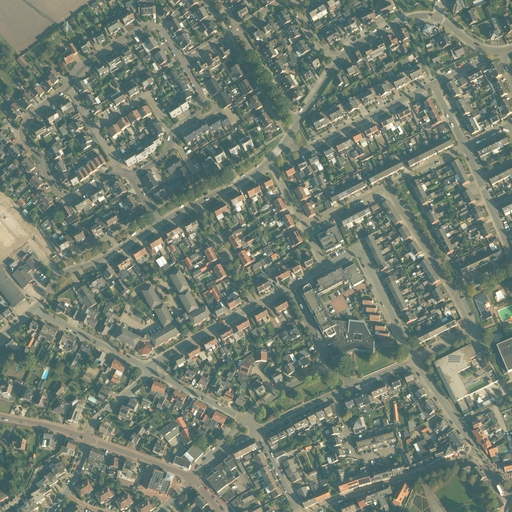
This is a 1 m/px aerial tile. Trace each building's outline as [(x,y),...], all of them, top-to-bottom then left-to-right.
[(191,0),(185,4),(187,8),(189,10),(191,8),(198,4),(195,0),(191,0)] [(330,9),(335,6),(331,0),(328,0),(326,2),(330,9)] [(383,4),(388,15),(394,12),(393,10),(396,8),(393,2),(392,0),(390,0),(389,1),(388,1),(385,2),(385,3),(383,4)] [(452,5),(450,6),(453,13),(455,12),(456,14),(464,10),(459,0),(451,4),(452,5)] [(130,8),(134,5),(132,1),(125,5),(126,5),(128,9),(130,8)] [(138,3),(137,5),(138,12),(138,11),(141,11),(142,17),(147,16),(146,4),(146,2),(138,3)] [(156,14),(155,10),(155,4),(153,4),(152,3),(146,4),(147,16),(153,16),(152,14),(156,14)] [(239,19),(250,12),(245,3),(236,8),(238,11),(236,13),(239,19)] [(322,4),(317,7),(322,14),(327,11),(322,4)] [(378,7),(374,8),(378,17),(382,15),(383,17),(388,15),(383,4),(381,4),(380,4),(378,5),(378,7)] [(162,11),(163,12),(159,16),(161,18),(162,18),(164,20),(168,15),(170,17),(174,12),(172,10),(170,9),(169,11),(165,7),(162,11)] [(317,17),(322,14),(317,7),(313,10),(317,17)] [(194,14),(197,18),(205,13),(203,8),(194,14)] [(374,8),(368,11),(365,13),(371,23),(376,20),(376,19),(379,17),(378,17),(374,8)] [(119,11),(121,13),(123,17),(120,19),(125,26),(130,23),(123,12),(121,9),(119,11)] [(312,20),(317,17),(313,10),(308,13),(312,20)] [(125,11),(123,12),(130,23),(135,20),(130,13),(127,15),(125,11)] [(277,16),(281,21),(288,16),(285,11),(277,16)] [(473,12),(465,16),(469,26),(477,23),(473,12)] [(197,18),(194,20),(199,28),(204,24),(202,21),(208,17),(205,13),(197,18)] [(365,13),(356,17),(360,25),(361,26),(364,24),(365,26),(371,23),(365,13)] [(181,23),(178,18),(177,16),(169,20),(171,23),(167,25),(170,29),(169,29),(170,30),(178,25),(181,23)] [(288,16),(281,21),(284,26),(282,27),(284,29),(289,26),(288,24),(292,21),(288,16)] [(360,25),(356,17),(351,20),(347,22),(348,25),(353,33),(354,32),(355,32),(355,31),(358,30),(356,27),(360,25)] [(121,26),(116,18),(111,20),(113,23),(111,25),(116,34),(118,33),(117,31),(120,29),(119,27),(121,26)] [(116,34),(111,25),(108,20),(100,24),(102,27),(101,27),(106,35),(109,33),(110,35),(113,34),(114,35),(116,34)] [(495,40),(495,41),(498,41),(498,40),(499,40),(498,39),(503,36),(495,20),(491,21),(494,28),(493,31),(489,32),(488,33),(488,37),(490,37),(491,41),(495,40)] [(508,35),(511,32),(511,22),(511,23),(511,22),(507,23),(502,26),(505,31),(506,30),(508,35)] [(204,24),(199,28),(202,34),(206,32),(209,36),(217,31),(213,23),(207,27),(205,24),(204,24)] [(271,27),(271,26),(268,28),(266,23),(263,25),(263,24),(260,26),(265,35),(271,31),(272,33),(274,32),(271,27)] [(343,24),(337,27),(342,35),(346,33),(347,36),(350,34),(351,34),(352,33),(353,33),(348,25),(345,27),(343,24)] [(177,33),(179,35),(184,32),(182,29),(181,30),(178,25),(170,30),(171,31),(174,35),(177,33)] [(287,31),(290,36),(297,31),(295,26),(291,29),(289,26),(284,29),(286,32),(287,31)] [(432,27),(429,28),(426,26),(424,33),(430,35),(431,38),(440,34),(438,29),(432,27)] [(329,32),(335,43),(340,40),(338,35),(341,33),(342,35),(337,27),(329,32)] [(250,32),(256,40),(261,37),(262,39),(265,38),(261,32),(259,34),(256,29),(254,30),(253,30),(250,32)] [(98,30),(93,32),(89,35),(95,44),(98,43),(99,44),(105,41),(100,33),(98,30)] [(402,42),(410,39),(405,30),(398,34),(402,42)] [(293,44),(298,41),(297,38),(300,36),(297,31),(290,36),(287,38),(289,40),(291,39),(292,41),(291,41),(293,44)] [(179,44),(180,45),(190,39),(187,34),(186,35),(184,32),(179,35),(180,38),(177,40),(179,44)] [(330,46),(335,43),(329,32),(326,33),(320,37),(324,43),(327,41),(330,46)] [(438,44),(440,43),(443,50),(451,46),(448,38),(447,39),(445,35),(436,39),(438,44)] [(391,51),(400,47),(395,37),(392,39),(391,37),(385,40),(390,48),(391,51)] [(83,54),(89,50),(88,49),(91,47),(85,38),(81,40),(83,44),(79,46),(83,54)] [(147,48),(156,42),(153,38),(144,43),(147,48)] [(190,39),(180,45),(180,46),(181,46),(183,50),(186,48),(188,51),(193,47),(192,44),(193,42),(190,39)] [(263,54),(264,57),(273,51),(272,48),(274,47),(274,45),(272,41),(265,46),(267,48),(262,51),(263,53),(263,54)] [(300,43),(298,41),(293,44),(295,47),(296,46),(299,51),(307,46),(304,41),(300,43)] [(158,47),(156,42),(147,48),(150,52),(147,54),(149,57),(154,54),(152,51),(158,47)] [(377,47),(374,48),(378,57),(384,54),(382,51),(386,49),(382,42),(376,44),(377,47)] [(72,45),(68,48),(73,56),(77,53),(72,45)] [(301,57),(302,59),(304,58),(307,57),(308,56),(306,54),(310,51),(307,46),(299,51),(297,53),(299,57),(301,57)] [(461,48),(458,49),(456,46),(449,50),(454,60),(462,57),(461,56),(464,54),(461,48)] [(372,59),(378,57),(374,48),(371,50),(370,47),(364,50),(368,58),(367,58),(368,62),(373,60),(372,59)] [(128,58),(131,56),(127,48),(121,52),(123,55),(120,56),(124,64),(130,60),(128,58)] [(217,52),(222,59),(227,57),(227,56),(231,54),(227,49),(223,51),(222,49),(217,52)] [(277,56),(273,51),(264,57),(266,60),(267,59),(268,61),(273,59),(275,61),(284,55),(283,53),(281,54),(281,53),(277,56)] [(154,63),(166,56),(163,52),(156,56),(155,53),(154,54),(149,57),(147,58),(149,60),(150,59),(150,60),(152,59),(154,63)] [(75,61),(70,53),(62,58),(66,65),(72,62),(75,61)] [(365,64),(363,60),(359,54),(353,57),(357,64),(359,69),(362,67),(363,65),(365,64)] [(116,55),(110,58),(118,70),(124,66),(122,62),(120,63),(116,55)] [(274,72),(283,67),(281,64),(287,60),(285,58),(284,55),(275,61),(276,64),(271,66),(273,69),(272,69),(274,72)] [(166,67),(164,64),(169,61),(166,56),(154,63),(159,71),(166,67)] [(206,59),(210,66),(208,68),(210,71),(219,65),(218,64),(220,63),(219,61),(216,56),(212,58),(211,56),(206,59)] [(307,57),(304,58),(309,66),(312,65),(314,69),(317,68),(317,69),(320,67),(315,58),(311,60),(310,57),(308,57),(307,58),(307,57)] [(28,64),(25,62),(24,60),(22,61),(19,58),(16,61),(21,66),(24,68),(28,64)] [(118,70),(110,58),(106,61),(108,65),(106,66),(111,74),(118,70)] [(223,67),(225,70),(228,69),(233,65),(237,63),(234,59),(226,64),(225,63),(222,65),(223,67)] [(199,73),(204,70),(210,80),(214,77),(210,72),(210,71),(208,68),(204,62),(200,65),(199,63),(194,66),(199,73)] [(356,66),(353,68),(351,64),(345,67),(349,76),(353,75),(354,77),(360,74),(356,66)] [(425,73),(421,64),(416,67),(418,70),(414,72),(418,79),(423,77),(422,74),(425,73)] [(484,73),(487,72),(490,70),(492,73),(499,70),(496,64),(489,67),(488,65),(481,69),(484,73)] [(95,68),(98,73),(100,76),(102,74),(104,76),(109,73),(105,66),(102,67),(100,65),(95,68)] [(235,68),(233,65),(228,69),(231,74),(229,75),(231,77),(241,71),(238,66),(235,68)] [(284,69),(283,67),(274,72),(276,75),(276,74),(278,77),(282,74),(284,76),(289,73),(291,72),(289,69),(287,68),(284,69)] [(50,77),(48,79),(53,84),(54,85),(58,82),(56,79),(59,76),(53,70),(48,74),(50,77)] [(312,79),(307,70),(304,72),(302,70),(298,73),(301,78),(304,77),(306,81),(309,80),(309,81),(312,79)] [(413,82),(418,79),(414,72),(411,73),(409,70),(405,73),(409,81),(412,80),(413,82)] [(490,75),(492,78),(491,79),(492,81),(488,82),(490,85),(498,81),(496,79),(502,76),(499,70),(492,73),(490,75)] [(244,76),(241,71),(231,77),(232,80),(235,78),(237,80),(235,81),(237,84),(243,81),(241,78),(244,76)] [(483,82),(486,87),(490,85),(488,82),(488,83),(485,76),(482,76),(479,71),(473,74),(477,80),(480,78),(482,82),(483,82)] [(142,77),(144,80),(148,87),(153,84),(151,81),(153,79),(150,74),(149,72),(142,77)] [(167,83),(177,77),(174,72),(167,76),(168,79),(166,81),(167,83)] [(281,84),(283,87),(292,82),(289,77),(291,76),(289,73),(284,76),(285,79),(281,82),(282,84),(281,84)] [(398,79),(398,80),(402,87),(407,85),(406,83),(409,81),(405,73),(402,74),(403,76),(398,79)] [(477,80),(473,74),(467,77),(471,83),(473,87),(475,86),(473,82),(477,80)] [(340,91),(343,89),(350,86),(347,79),(343,81),(341,76),(335,79),(336,83),(335,83),(337,88),(338,87),(340,91)] [(177,77),(167,83),(168,85),(171,83),(173,86),(180,81),(177,77)] [(459,80),(462,87),(468,84),(465,77),(459,80)] [(53,84),(48,79),(47,78),(42,82),(44,84),(42,87),(48,93),(52,89),(50,87),(53,84)] [(397,90),(402,87),(398,80),(395,81),(393,78),(388,81),(393,89),(396,88),(397,90)] [(142,89),(143,89),(144,89),(148,87),(144,80),(142,81),(141,80),(137,79),(135,80),(136,83),(140,88),(141,87),(141,88),(142,89)] [(206,84),(209,90),(218,85),(214,79),(206,84)] [(115,80),(112,82),(116,90),(120,88),(115,80)] [(75,86),(78,91),(86,86),(83,81),(75,86)] [(180,81),(173,86),(174,85),(175,88),(173,90),(174,91),(184,86),(181,81),(180,81)] [(240,89),(242,92),(250,86),(247,81),(237,87),(235,85),(230,89),(232,92),(237,89),(238,90),(240,89)] [(380,85),(382,88),(386,96),(390,95),(390,94),(391,93),(390,91),(393,89),(388,81),(380,85)] [(490,90),(493,94),(504,89),(501,83),(499,84),(498,81),(490,85),(486,87),(488,91),(490,90)] [(295,87),(292,82),(283,87),(285,90),(286,90),(287,92),(292,89),(293,92),(299,88),(297,86),(295,87)] [(450,84),(451,85),(447,86),(447,88),(448,89),(449,90),(448,91),(449,93),(450,93),(457,90),(454,83),(453,82),(450,84)] [(128,85),(130,88),(134,95),(139,92),(137,90),(140,88),(136,83),(134,84),(133,83),(132,83),(128,85)] [(84,93),(85,96),(90,93),(92,92),(93,91),(89,84),(86,86),(78,91),(81,95),(84,93)] [(218,85),(209,90),(213,97),(222,91),(218,85)] [(184,86),(174,91),(175,94),(178,92),(180,95),(187,90),(184,86)] [(236,102),(238,105),(241,103),(245,100),(243,98),(254,92),(250,86),(242,92),(244,95),(242,96),(242,97),(237,100),(237,101),(236,102)] [(372,89),(376,95),(377,98),(380,96),(381,98),(382,97),(383,98),(386,96),(382,88),(379,90),(377,86),(372,89)] [(34,87),(29,92),(35,98),(38,95),(40,98),(44,94),(38,87),(36,90),(34,87)] [(134,95),(130,88),(126,91),(123,88),(121,89),(126,97),(128,95),(130,98),(134,95)] [(301,91),(299,88),(293,92),(295,94),(290,97),(292,99),(291,100),(293,103),(302,97),(299,92),(301,91)] [(461,95),(463,98),(469,95),(467,92),(464,94),(460,88),(457,90),(450,93),(452,97),(453,98),(453,99),(461,95)] [(375,101),(374,99),(373,96),(376,95),(372,89),(370,90),(369,89),(366,90),(368,94),(366,95),(370,105),(373,103),(373,102),(375,101)] [(504,89),(493,94),(496,100),(492,102),(493,105),(499,102),(503,100),(502,98),(507,95),(504,89)] [(90,93),(85,96),(87,98),(84,100),(86,104),(94,100),(91,95),(93,94),(92,92),(90,93)] [(180,97),(183,102),(189,103),(190,100),(189,99),(191,98),(188,92),(180,97)] [(216,97),(220,103),(228,98),(224,92),(216,97)] [(359,95),(359,96),(356,97),(360,103),(362,102),(365,106),(367,105),(367,106),(370,105),(366,95),(364,92),(359,95)] [(21,96),(17,101),(26,111),(32,105),(30,103),(32,100),(26,94),(22,97),(21,96)] [(121,94),(116,97),(120,104),(125,101),(121,94)] [(456,105),(459,111),(470,106),(472,105),(469,98),(470,98),(469,95),(463,98),(464,100),(456,105)] [(120,104),(116,97),(112,100),(111,99),(108,100),(112,105),(114,104),(116,107),(120,104)] [(248,109),(259,102),(256,97),(249,101),(251,104),(247,106),(248,109)] [(361,106),(360,103),(356,97),(352,99),(353,103),(350,104),(354,113),(358,111),(358,110),(359,109),(358,107),(361,106)] [(228,98),(220,103),(223,110),(232,105),(228,98)] [(63,103),(67,110),(72,107),(67,100),(63,103)] [(92,107),(93,109),(98,106),(94,100),(86,104),(89,109),(92,107)] [(424,104),(427,109),(433,106),(430,101),(424,104)] [(501,107),(503,111),(510,107),(507,101),(500,104),(499,102),(493,105),(495,108),(497,107),(498,109),(501,107)] [(189,106),(189,103),(183,102),(178,104),(183,112),(188,109),(187,107),(189,106)] [(259,102),(248,109),(250,111),(254,109),(255,112),(262,108),(259,102)] [(15,103),(14,104),(10,108),(12,111),(7,115),(10,118),(11,118),(14,121),(20,116),(16,112),(20,109),(15,103)] [(58,111),(62,119),(65,117),(64,116),(69,113),(67,110),(63,103),(58,106),(60,110),(58,111)] [(354,113),(350,104),(347,106),(345,103),(340,105),(342,109),(345,107),(349,115),(350,114),(351,115),(354,113)] [(171,106),(177,116),(181,113),(177,106),(174,108),(173,105),(171,106)] [(344,111),(342,109),(340,105),(336,107),(336,111),(334,112),(338,120),(343,117),(341,113),(344,111)] [(98,106),(91,111),(93,116),(96,114),(98,116),(102,113),(98,106)] [(172,119),(177,116),(171,106),(169,108),(170,110),(167,112),(172,119)] [(436,112),(433,106),(427,109),(429,113),(422,116),(423,119),(436,112)] [(473,112),(470,106),(459,111),(463,117),(471,113),(472,116),(478,112),(477,110),(473,112)] [(147,107),(142,110),(147,117),(151,114),(147,107)] [(511,113),(511,111),(510,107),(503,111),(505,115),(503,116),(501,114),(499,115),(501,120),(507,117),(507,116),(511,113)] [(408,108),(402,111),(406,117),(409,115),(411,119),(413,118),(408,108)] [(137,113),(141,119),(142,120),(147,117),(142,110),(137,113)] [(490,113),(493,117),(489,119),(492,125),(499,121),(497,116),(498,115),(497,114),(496,110),(490,113)] [(54,111),(49,114),(54,121),(55,124),(60,121),(62,119),(58,111),(55,113),(54,111)] [(137,111),(132,114),(137,122),(141,119),(137,113),(137,111)] [(332,123),(338,120),(334,112),(333,112),(331,113),(329,111),(324,113),(328,120),(330,118),(332,123)] [(406,117),(402,111),(397,114),(402,124),(404,122),(403,121),(406,119),(406,117)] [(328,120),(324,113),(324,112),(320,114),(320,119),(318,120),(322,128),(327,126),(325,121),(328,120)] [(439,117),(436,112),(423,119),(424,121),(427,119),(431,117),(433,120),(439,117)] [(243,122),(247,120),(250,118),(248,115),(246,113),(243,114),(242,116),(243,118),(241,119),(243,122)] [(254,120),(258,126),(259,126),(268,120),(265,115),(262,116),(260,113),(252,117),(250,118),(247,120),(249,123),(254,120)] [(54,121),(49,114),(45,117),(49,124),(54,121)] [(137,122),(132,114),(127,117),(132,125),(137,122)] [(224,128),(230,124),(225,116),(219,120),(222,126),(224,128)] [(392,124),(394,128),(396,127),(391,117),(386,120),(389,126),(392,124)] [(442,123),(439,117),(433,120),(434,124),(431,125),(432,128),(442,123)] [(126,118),(121,121),(125,129),(130,126),(126,118)] [(216,130),(222,126),(219,120),(218,118),(211,122),(216,130)] [(316,131),(322,128),(318,120),(315,121),(313,119),(308,122),(311,128),(314,126),(316,131)] [(465,123),(469,129),(475,126),(472,119),(465,123)] [(272,125),(268,120),(259,126),(262,131),(263,131),(265,134),(270,130),(269,127),(272,125)] [(380,122),(385,132),(391,129),(389,126),(386,120),(380,122)] [(125,129),(121,121),(116,124),(117,125),(121,131),(125,129)] [(76,122),(73,123),(68,126),(71,131),(70,132),(74,138),(80,134),(79,131),(83,128),(80,123),(77,125),(76,122)] [(210,133),(216,130),(211,122),(206,125),(205,125),(209,131),(210,133)] [(42,124),(37,127),(42,135),(44,138),(51,133),(47,127),(45,128),(42,124)] [(160,129),(157,124),(149,128),(152,134),(160,129)] [(199,124),(194,127),(199,135),(203,132),(200,127),(199,124)] [(205,124),(200,127),(203,132),(205,134),(209,131),(205,125),(206,125),(205,124)] [(122,133),(121,131),(117,125),(112,128),(117,136),(122,133)] [(375,125),(369,128),(372,134),(376,132),(378,136),(380,135),(375,125)] [(437,128),(440,133),(445,131),(444,130),(445,129),(443,125),(437,128)] [(475,126),(469,129),(472,135),(479,132),(475,126)] [(42,135),(37,127),(32,130),(34,134),(31,135),(35,141),(37,139),(37,138),(42,135)] [(191,132),(195,138),(199,135),(194,127),(190,130),(191,132)] [(112,138),(117,136),(112,128),(108,131),(112,138)] [(372,134),(369,128),(364,131),(369,141),(371,139),(369,136),(372,134)] [(160,129),(152,134),(155,138),(161,140),(162,137),(161,136),(163,134),(160,129)] [(196,140),(195,138),(191,132),(187,135),(191,142),(196,140)] [(365,138),(363,140),(359,133),(352,137),(355,143),(359,141),(361,145),(367,143),(365,138)] [(89,137),(86,138),(85,135),(79,139),(83,144),(80,146),(83,151),(91,146),(89,143),(92,142),(89,137)] [(187,145),(191,142),(187,135),(182,138),(187,145)] [(446,136),(443,138),(448,149),(453,146),(448,135),(446,136)] [(504,147),(510,144),(506,136),(500,139),(504,147)] [(11,142),(7,137),(0,143),(2,145),(0,147),(0,148),(2,150),(11,142)] [(150,141),(151,143),(155,149),(160,145),(159,144),(161,143),(161,140),(155,138),(150,141)] [(244,142),(249,150),(253,147),(251,144),(253,143),(250,138),(244,142)] [(442,151),(448,149),(443,138),(443,139),(440,141),(441,143),(439,144),(442,151)] [(347,139),(341,142),(345,149),(348,148),(350,152),(353,150),(350,142),(349,143),(347,139)] [(498,150),(504,147),(500,139),(494,142),(498,150)] [(50,157),(58,152),(62,150),(59,145),(61,144),(59,142),(49,148),(50,150),(47,152),(50,157)] [(245,152),(249,150),(244,142),(239,145),(240,148),(241,150),(243,149),(245,152)] [(345,149),(341,142),(336,145),(337,149),(339,153),(340,156),(344,155),(342,151),(345,149)] [(492,153),(498,150),(494,142),(488,145),(492,153)] [(151,143),(147,146),(151,153),(156,150),(155,149),(151,143)] [(238,144),(232,148),(236,155),(240,153),(238,149),(240,148),(239,145),(238,144)] [(437,154),(442,151),(439,144),(434,147),(437,154)] [(10,154),(12,156),(18,150),(14,145),(5,154),(7,156),(10,154)] [(492,153),(488,145),(482,148),(486,156),(492,153)] [(146,156),(151,153),(147,146),(142,149),(143,150),(146,156)] [(432,157),(437,154),(434,147),(428,150),(432,157)] [(232,158),(236,155),(232,148),(226,151),(228,156),(230,154),(232,158)] [(335,159),(333,155),(333,154),(330,148),(323,152),(326,158),(329,162),(331,161),(335,159),(341,170),(344,168),(339,158),(339,157),(335,159)] [(421,162),(417,155),(416,152),(414,148),(411,150),(413,152),(413,153),(412,153),(414,157),(412,158),(415,165),(421,162)] [(480,159),(486,156),(482,148),(476,151),(480,159)] [(22,154),(18,150),(12,156),(14,158),(12,160),(14,162),(22,154)] [(146,156),(143,150),(138,153),(143,160),(147,157),(146,156)] [(432,157),(428,150),(423,153),(426,159),(432,157)] [(224,156),(226,155),(223,151),(217,155),(222,162),(226,160),(224,156)] [(57,160),(58,162),(66,158),(64,155),(61,157),(58,152),(50,157),(53,162),(57,160)] [(359,157),(357,152),(351,154),(354,160),(359,157)] [(138,163),(143,160),(138,153),(133,156),(137,162),(138,163)] [(421,162),(426,159),(423,153),(417,155),(421,162)] [(132,165),(137,162),(133,156),(133,154),(128,157),(132,165)] [(211,158),(212,160),(214,162),(216,161),(218,165),(222,162),(217,155),(211,158)] [(316,172),(318,171),(315,164),(319,162),(316,155),(309,159),(310,162),(311,166),(313,169),(312,170),(314,173),(316,172)] [(96,160),(101,167),(105,164),(101,157),(96,160)] [(128,167),(132,165),(128,157),(123,160),(128,167)] [(410,168),(415,165),(412,158),(406,161),(410,168)] [(21,169),(23,171),(33,162),(31,160),(29,162),(27,159),(25,161),(23,159),(18,164),(22,169),(21,169)] [(177,159),(171,163),(176,171),(182,167),(177,159)] [(97,170),(101,167),(96,160),(92,162),(97,170)] [(214,162),(212,160),(206,163),(211,171),(215,168),(213,165),(215,164),(214,162)] [(404,169),(400,162),(397,163),(396,160),(395,160),(393,161),(395,165),(398,171),(404,169)] [(97,171),(97,170),(92,162),(91,161),(87,164),(88,166),(93,173),(97,171)] [(316,178),(310,166),(310,167),(308,168),(308,167),(304,161),(297,165),(300,171),(304,169),(308,176),(311,175),(313,179),(316,178)] [(452,165),(453,168),(450,169),(450,170),(446,172),(447,174),(461,167),(458,161),(452,165)] [(9,170),(14,165),(15,165),(12,162),(6,168),(9,171),(9,170)] [(25,181),(30,177),(28,175),(35,168),(33,166),(35,164),(33,162),(23,171),(21,173),(25,177),(23,179),(25,181)] [(54,167),(56,172),(64,167),(61,163),(54,167)] [(176,171),(171,163),(164,167),(169,175),(176,171)] [(207,173),(211,171),(206,163),(200,167),(203,171),(205,170),(207,173)] [(389,167),(393,174),(398,171),(395,165),(389,167)] [(88,176),(93,173),(88,166),(84,169),(88,176)] [(64,167),(56,172),(59,176),(67,172),(64,167)] [(294,167),(292,167),(285,171),(287,174),(286,174),(288,178),(290,181),(293,179),(292,176),(297,173),(294,167)] [(393,174),(389,167),(384,170),(387,177),(393,174)] [(464,172),(461,167),(447,174),(448,176),(452,174),(452,175),(456,173),(457,175),(464,172)] [(184,168),(175,173),(179,179),(187,174),(184,168)] [(89,177),(88,176),(84,169),(84,170),(80,172),(85,180),(89,177)] [(382,179),(387,177),(384,170),(379,173),(382,179)] [(504,180),(510,177),(506,170),(500,173),(504,180)] [(73,187),(78,184),(74,176),(69,179),(68,178),(71,176),(69,172),(66,174),(58,179),(62,184),(64,183),(64,184),(70,186),(72,185),(73,187)] [(76,175),(80,183),(85,180),(80,172),(76,175)] [(377,182),(373,175),(372,172),(371,172),(369,173),(366,175),(371,185),(377,182)] [(457,175),(460,181),(467,177),(464,172),(457,175)] [(377,182),(382,179),(379,173),(373,175),(377,182)] [(504,180),(500,173),(494,175),(498,183),(504,180)] [(142,179),(146,185),(154,180),(150,174),(142,179)] [(187,174),(179,179),(183,185),(191,180),(187,174)] [(492,186),(498,183),(494,175),(488,178),(492,186)] [(32,188),(33,187),(41,179),(40,178),(38,179),(36,176),(32,179),(30,177),(25,181),(28,184),(32,188)] [(317,178),(322,187),(326,185),(322,176),(317,178)] [(469,183),(467,177),(460,181),(463,186),(469,183)] [(316,178),(310,180),(314,188),(320,185),(316,178)] [(31,196),(33,199),(40,192),(42,190),(40,188),(43,185),(41,182),(42,181),(41,179),(33,187),(37,191),(35,192),(31,196)] [(171,183),(176,191),(182,187),(177,179),(171,183)] [(269,187),(271,191),(275,189),(273,185),(271,182),(270,182),(269,179),(262,183),(265,189),(269,187)] [(412,185),(414,190),(421,187),(425,185),(429,183),(427,181),(424,183),(422,179),(412,185)] [(158,186),(154,180),(146,185),(149,191),(158,186)] [(362,181),(357,184),(360,191),(365,188),(362,181)] [(114,189),(116,192),(124,187),(121,184),(120,182),(110,188),(111,191),(114,189)] [(170,195),(176,191),(171,183),(165,187),(163,185),(169,193),(170,195)] [(355,193),(360,191),(357,184),(351,187),(355,193)] [(162,197),(169,193),(163,185),(157,188),(162,197)] [(257,185),(251,188),(255,195),(258,193),(260,197),(263,196),(257,185)] [(295,192),(298,197),(308,192),(306,186),(295,192)] [(115,197),(116,198),(110,202),(112,205),(118,201),(119,200),(118,198),(119,197),(126,193),(125,191),(126,191),(124,187),(116,192),(118,195),(115,197)] [(355,193),(351,187),(346,189),(349,196),(355,193)] [(414,190),(417,195),(424,192),(421,187),(414,190)] [(162,197),(157,188),(151,192),(156,200),(162,197)] [(255,195),(251,188),(245,191),(252,204),(254,203),(252,199),(256,198),(255,195)] [(344,199),(349,196),(346,189),(340,192),(344,199)] [(93,193),(98,200),(105,195),(105,194),(102,190),(100,192),(98,190),(93,193)] [(463,195),(464,197),(461,199),(461,200),(457,202),(458,204),(473,197),(470,191),(463,195)] [(38,200),(41,203),(48,197),(44,193),(42,194),(40,192),(33,199),(36,203),(38,200)] [(308,192),(298,197),(301,203),(311,197),(308,192)] [(338,202),(344,199),(340,192),(335,195),(338,202)] [(424,192),(417,195),(420,201),(427,197),(424,192)] [(90,198),(87,200),(90,205),(98,200),(93,193),(88,196),(90,198)] [(240,194),(234,197),(238,204),(241,202),(243,206),(245,205),(240,194)] [(423,206),(433,201),(431,198),(435,196),(434,194),(430,196),(427,197),(420,201),(423,206)] [(333,204),(338,202),(335,195),(330,197),(333,204)] [(124,208),(127,206),(135,202),(132,198),(131,199),(130,197),(127,199),(126,196),(119,200),(118,201),(120,204),(121,203),(124,208)] [(52,202),(48,197),(41,203),(45,207),(42,209),(45,212),(53,205),(51,203),(52,202)] [(238,204),(234,197),(229,200),(234,210),(236,209),(235,207),(235,206),(238,204)] [(475,202),(473,197),(458,204),(460,206),(463,204),(464,205),(467,203),(469,206),(475,202)] [(78,202),(83,210),(84,212),(89,209),(92,208),(90,205),(87,200),(84,201),(83,199),(78,202)] [(313,210),(311,207),(315,205),(318,202),(316,199),(314,200),(310,202),(311,204),(303,208),(306,213),(313,210)] [(269,202),(266,203),(268,206),(270,205),(271,207),(274,206),(276,209),(283,205),(280,200),(273,203),(272,200),(269,202)] [(73,206),(70,207),(72,209),(75,214),(83,210),(78,202),(73,206)] [(135,212),(133,210),(137,207),(136,206),(137,205),(135,202),(127,206),(129,209),(126,211),(129,215),(135,212)] [(389,202),(383,206),(386,211),(392,207),(389,202)] [(250,206),(251,209),(254,214),(258,212),(253,204),(250,206)] [(224,205),(218,208),(222,215),(225,213),(227,217),(230,215),(224,205)] [(283,205),(276,209),(277,212),(274,214),(275,216),(286,210),(283,205)] [(504,215),(510,213),(507,205),(501,208),(504,215)] [(72,216),(75,214),(72,209),(70,207),(67,209),(66,207),(61,211),(66,219),(72,216)] [(370,219),(373,217),(371,214),(367,207),(362,210),(365,216),(367,220),(369,224),(370,226),(372,225),(370,219)] [(396,212),(392,207),(386,211),(382,213),(379,215),(380,217),(384,215),(387,213),(389,216),(396,212)] [(222,215),(218,208),(212,211),(216,218),(222,215)] [(472,211),(473,215),(466,219),(467,221),(481,213),(478,208),(472,211)] [(316,215),(313,210),(306,213),(309,219),(316,215)] [(365,216),(362,210),(357,212),(360,219),(365,216)] [(442,211),(435,214),(434,211),(427,214),(429,220),(436,217),(444,213),(442,211)] [(115,212),(112,213),(113,214),(108,217),(113,225),(118,222),(117,220),(120,219),(115,212)] [(357,212),(351,215),(355,222),(360,219),(357,212)] [(389,216),(392,221),(399,217),(396,212),(389,216)] [(429,220),(432,225),(439,222),(438,219),(441,217),(445,215),(444,213),(436,217),(429,220)] [(481,213),(467,221),(468,223),(475,219),(477,222),(484,219),(481,213)] [(235,216),(241,226),(242,228),(245,226),(239,214),(235,216)] [(355,222),(351,215),(346,218),(349,225),(353,223),(354,227),(357,232),(360,231),(358,229),(357,226),(355,222)] [(240,226),(239,224),(234,216),(231,218),(235,225),(237,228),(240,226)] [(283,222),(284,225),(291,222),(289,216),(278,222),(279,224),(283,222)] [(100,221),(101,222),(104,227),(107,225),(108,228),(113,225),(108,217),(103,220),(103,219),(100,221)] [(402,222),(399,217),(392,221),(396,226),(402,222)] [(340,221),(343,227),(341,228),(345,236),(350,234),(348,230),(347,226),(349,225),(346,218),(340,221)] [(12,231),(19,225),(15,220),(8,226),(12,231)] [(189,223),(193,231),(192,230),(198,227),(194,220),(189,223)] [(92,225),(98,235),(103,233),(101,230),(104,228),(104,227),(101,222),(97,224),(96,223),(92,225)] [(294,227),(291,222),(284,225),(286,228),(282,230),(283,232),(294,227)] [(183,226),(189,237),(194,234),(193,231),(189,223),(183,226)] [(479,235),(483,233),(489,230),(487,224),(480,228),(481,231),(477,233),(478,233),(474,235),(475,237),(479,235)] [(19,225),(12,231),(17,236),(24,230),(19,225)] [(92,225),(84,230),(89,237),(92,235),(94,238),(98,235),(92,225)] [(170,230),(176,240),(179,238),(179,239),(182,237),(176,227),(170,230)] [(394,239),(395,241),(399,239),(402,237),(409,232),(405,227),(399,231),(401,235),(398,237),(394,239)] [(79,229),(75,231),(81,242),(89,237),(84,230),(83,228),(80,230),(79,229)] [(344,242),(336,228),(318,237),(325,251),(335,247),(336,249),(340,247),(339,244),(344,242)] [(28,235),(24,230),(17,236),(21,241),(28,235)] [(176,240),(170,230),(164,233),(166,237),(164,238),(168,246),(170,244),(171,244),(177,241),(176,240)] [(436,233),(439,239),(446,235),(443,230),(436,233)] [(492,235),(489,230),(483,233),(486,239),(492,235)] [(81,242),(75,231),(67,236),(72,243),(75,241),(77,244),(81,242)] [(412,238),(409,232),(402,237),(405,242),(412,238)] [(289,243),(300,238),(297,233),(286,238),(287,241),(289,243)] [(228,239),(231,245),(238,241),(236,238),(240,236),(238,234),(228,239)] [(442,244),(449,241),(446,235),(439,239),(442,244)] [(64,239),(60,241),(65,249),(69,247),(67,244),(71,242),(72,243),(67,236),(63,238),(64,239)] [(365,240),(368,245),(375,242),(372,236),(365,240)] [(378,240),(375,242),(368,245),(371,251),(378,247),(376,245),(380,243),(380,242),(386,239),(385,236),(382,238),(378,240)] [(158,237),(153,240),(157,247),(160,245),(162,249),(165,247),(158,237)] [(283,237),(271,243),(273,246),(284,240),(283,237)] [(25,245),(30,250),(37,244),(37,243),(32,238),(25,245)] [(65,249),(60,241),(58,238),(54,240),(54,239),(50,241),(55,250),(58,249),(59,249),(61,252),(65,249)] [(244,238),(238,241),(231,245),(234,251),(247,244),(248,247),(258,241),(257,239),(253,241),(252,238),(245,242),(244,238)] [(302,243),(300,238),(289,243),(291,247),(292,249),(302,243)] [(454,252),(453,249),(456,247),(456,246),(465,242),(467,245),(468,244),(466,239),(462,241),(458,243),(455,245),(451,246),(444,250),(447,255),(454,252)] [(160,251),(157,247),(153,240),(148,244),(149,246),(146,248),(151,256),(160,251)] [(200,243),(201,246),(203,250),(209,247),(207,243),(206,240),(200,243)] [(442,244),(444,250),(451,246),(450,244),(449,241),(442,244)] [(494,241),(488,243),(491,249),(493,253),(496,260),(501,258),(498,251),(497,251),(495,248),(497,247),(494,241)] [(0,248),(4,253),(8,250),(2,243),(0,244),(0,248)] [(418,248),(415,243),(409,247),(412,252),(418,248)] [(34,255),(41,248),(37,244),(30,250),(34,255)] [(371,251),(373,256),(387,249),(391,247),(390,245),(383,249),(379,250),(378,247),(371,251)] [(142,247),(137,251),(141,257),(144,256),(146,259),(148,257),(142,247)] [(34,255),(39,260),(41,258),(40,258),(46,253),(41,248),(34,255)] [(418,248),(412,252),(415,257),(422,253),(418,248)] [(205,256),(207,259),(214,255),(211,249),(200,255),(201,258),(205,256)] [(387,249),(373,256),(376,261),(383,258),(381,255),(389,251),(387,249)] [(237,256),(241,262),(247,258),(246,255),(249,252),(248,250),(237,256)] [(141,257),(137,251),(131,254),(139,266),(144,262),(141,258),(141,257)] [(33,272),(40,267),(36,262),(37,261),(32,255),(29,258),(26,253),(21,257),(33,272)] [(41,258),(47,265),(52,260),(46,253),(40,258),(41,258)] [(310,258),(307,253),(304,255),(306,260),(302,262),(306,268),(313,265),(311,262),(312,262),(310,258)] [(490,263),(496,260),(493,253),(487,256),(490,263)] [(214,255),(207,259),(208,262),(205,264),(206,267),(217,261),(214,255)] [(485,265),(490,263),(487,256),(482,258),(485,265)] [(269,257),(264,260),(270,269),(275,266),(269,257)] [(120,262),(127,271),(133,267),(131,264),(130,264),(126,258),(120,262)] [(247,258),(241,262),(244,267),(254,262),(253,259),(249,261),(247,258)] [(379,267),(385,264),(384,261),(383,258),(376,261),(379,267)] [(465,266),(464,263),(462,258),(458,260),(459,264),(460,264),(462,267),(460,268),(463,275),(468,273),(465,266)] [(479,268),(485,265),(482,258),(476,261),(479,268)] [(12,270),(17,265),(13,260),(8,265),(12,270)] [(385,264),(379,267),(381,272),(388,269),(390,272),(394,270),(390,264),(394,262),(393,260),(389,262),(385,264)] [(292,272),(294,274),(301,271),(297,265),(293,267),(290,261),(285,264),(288,270),(290,269),(292,272)] [(415,272),(417,274),(420,272),(423,270),(430,266),(427,261),(420,265),(422,267),(418,269),(419,270),(415,272)] [(474,270),(479,268),(476,261),(471,263),(474,270)] [(118,276),(121,280),(123,282),(127,280),(126,275),(124,273),(127,271),(120,262),(115,265),(120,271),(119,272),(120,274),(118,276)] [(465,266),(468,273),(474,270),(471,263),(465,266)] [(347,324),(347,323),(336,322),(333,324),(318,297),(321,295),(344,284),(345,285),(351,282),(354,287),(364,282),(360,273),(358,274),(356,272),(358,271),(355,265),(345,271),(346,272),(344,273),(341,269),(336,272),(337,274),(334,275),(333,273),(328,276),(329,278),(323,281),(322,279),(317,282),(319,286),(312,290),(310,286),(306,288),(305,288),(305,289),(304,289),(304,290),(304,291),(304,292),(304,293),(306,296),(303,297),(306,304),(307,304),(308,306),(308,307),(311,313),(312,313),(315,318),(314,319),(318,325),(319,325),(320,328),(319,328),(323,335),(325,333),(327,336),(328,337),(329,337),(329,338),(330,338),(331,338),(332,338),(332,337),(335,336),(336,337),(335,338),(336,341),(337,340),(338,342),(326,347),(328,352),(329,351),(333,360),(352,351),(353,352),(356,352),(357,351),(373,353),(374,343),(364,324),(363,324),(350,323),(350,325),(347,324)] [(139,276),(141,274),(138,268),(136,266),(133,268),(139,276)] [(141,266),(138,268),(141,274),(142,276),(144,279),(148,277),(141,266)] [(205,266),(199,269),(199,268),(192,272),(194,277),(207,270),(205,266)] [(216,275),(223,271),(220,266),(209,272),(211,274),(214,272),(216,275)] [(433,271),(430,266),(423,270),(425,273),(427,275),(433,271)] [(279,274),(283,281),(288,277),(283,267),(280,268),(282,272),(279,274)] [(123,282),(121,280),(119,281),(113,272),(112,273),(109,269),(104,273),(110,282),(114,279),(115,280),(113,281),(123,295),(129,291),(123,282)] [(28,284),(31,282),(33,280),(24,270),(19,274),(17,271),(12,276),(24,290),(29,285),(28,284)] [(181,295),(178,297),(179,297),(181,301),(183,306),(184,306),(186,310),(185,310),(188,315),(196,311),(197,311),(189,316),(187,318),(185,315),(182,316),(183,318),(179,321),(178,319),(175,320),(177,323),(174,325),(174,324),(166,329),(166,328),(174,323),(171,318),(170,318),(168,314),(166,309),(165,309),(163,306),(164,305),(161,307),(160,305),(161,305),(158,300),(157,301),(155,297),(156,296),(153,291),(152,292),(150,288),(151,287),(141,293),(152,312),(154,311),(164,330),(150,338),(148,336),(145,337),(143,337),(141,336),(139,339),(121,329),(116,340),(121,342),(121,341),(126,343),(125,344),(130,347),(130,345),(134,348),(134,349),(136,346),(138,347),(138,352),(142,356),(147,355),(151,352),(151,346),(153,345),(155,349),(155,348),(154,347),(159,345),(159,346),(164,344),(163,342),(167,340),(168,341),(173,339),(172,337),(176,335),(177,336),(181,334),(177,326),(178,325),(178,326),(181,324),(185,321),(185,322),(188,320),(189,319),(193,327),(198,324),(197,323),(201,321),(202,322),(207,319),(206,318),(210,316),(211,317),(205,307),(199,311),(188,292),(190,291),(179,271),(169,277),(170,276),(173,280),(172,281),(174,286),(175,285),(178,289),(177,290),(179,294),(180,294),(181,295)] [(226,277),(223,271),(216,275),(218,279),(214,281),(216,283),(226,277)] [(436,276),(433,271),(427,275),(430,280),(436,276)] [(277,284),(283,281),(279,274),(275,276),(273,272),(271,273),(277,284)] [(90,283),(89,282),(86,284),(92,292),(95,290),(93,288),(97,286),(98,288),(104,285),(102,282),(103,282),(99,275),(94,278),(95,279),(90,283)] [(397,278),(394,280),(392,277),(385,280),(388,286),(402,279),(405,277),(404,275),(398,278),(397,278)] [(433,285),(440,281),(436,276),(430,280),(433,285)] [(264,282),(260,284),(264,291),(270,288),(264,277),(262,278),(264,282)] [(26,300),(8,278),(0,284),(0,292),(14,309),(26,300)] [(388,286),(391,291),(398,288),(396,285),(404,281),(402,279),(388,286)] [(209,290),(216,286),(213,282),(206,286),(209,290)] [(259,294),(264,291),(260,284),(255,287),(259,294)] [(85,286),(76,292),(80,296),(83,301),(84,304),(86,305),(88,309),(97,304),(85,286)] [(403,289),(399,291),(398,288),(391,291),(393,297),(408,290),(407,288),(403,289)] [(393,297),(396,302),(403,299),(401,295),(405,294),(409,292),(408,290),(393,297)] [(432,293),(434,296),(427,300),(428,302),(442,295),(439,290),(432,293)] [(241,304),(237,297),(239,297),(236,292),(229,296),(231,300),(235,307),(241,304)] [(418,297),(418,298),(419,300),(422,298),(424,298),(425,298),(430,295),(428,292),(423,295),(420,296),(418,297)] [(474,299),(476,303),(482,316),(480,317),(482,321),(488,318),(491,317),(489,312),(487,313),(483,303),(488,301),(487,299),(484,292),(475,297),(476,299),(474,299)] [(219,296),(221,300),(223,305),(226,303),(230,310),(235,307),(231,300),(228,302),(223,294),(219,296)] [(442,295),(428,302),(429,304),(432,303),(434,306),(445,301),(442,295)] [(403,299),(396,302),(399,308),(413,301),(412,298),(408,300),(405,302),(403,299)] [(218,304),(214,306),(212,301),(210,301),(207,303),(212,312),(213,311),(217,317),(224,313),(220,307),(218,304)] [(284,301),(278,304),(282,311),(288,308),(284,301)] [(408,309),(407,306),(414,303),(414,302),(413,301),(399,308),(401,313),(408,309)] [(56,310),(57,310),(56,311),(56,312),(57,313),(58,314),(59,314),(60,313),(60,312),(64,314),(65,312),(68,314),(70,311),(67,309),(64,306),(60,304),(56,310)] [(279,313),(282,311),(278,304),(273,307),(279,318),(281,316),(279,313)] [(439,309),(435,312),(431,314),(432,315),(436,313),(437,313),(437,314),(442,312),(443,312),(444,315),(450,312),(447,305),(441,308),(439,309)] [(5,319),(11,314),(5,308),(2,311),(0,309),(0,317),(1,319),(3,317),(5,319)] [(264,309),(258,312),(262,319),(265,318),(267,321),(270,320),(264,309)] [(87,326),(94,311),(91,310),(87,316),(85,314),(84,315),(80,323),(87,326)] [(94,321),(96,317),(98,313),(94,311),(87,326),(94,329),(97,323),(94,321)] [(106,315),(103,321),(101,325),(99,329),(101,331),(100,333),(105,336),(108,330),(110,330),(112,325),(109,323),(111,320),(109,320),(110,317),(112,318),(114,314),(108,311),(106,315)] [(262,319),(258,312),(253,316),(259,326),(261,325),(259,321),(262,319)] [(417,319),(416,315),(414,312),(410,314),(403,317),(407,324),(414,321),(417,319)] [(452,320),(448,322),(452,328),(457,326),(452,315),(450,316),(452,320)] [(443,324),(441,321),(439,317),(437,318),(438,321),(440,321),(438,322),(440,326),(438,327),(441,334),(446,331),(443,324)] [(246,319),(240,323),(244,330),(247,328),(249,331),(252,330),(246,319)] [(428,323),(436,337),(441,334),(438,327),(437,325),(433,327),(432,325),(431,326),(432,324),(430,322),(428,323)] [(446,331),(452,328),(448,322),(443,324),(446,331)] [(28,334),(32,330),(36,332),(39,326),(32,323),(29,329),(26,332),(28,334)] [(235,334),(239,340),(244,337),(241,332),(244,330),(240,323),(234,326),(238,332),(235,334)] [(430,339),(436,337),(428,323),(426,324),(427,326),(429,327),(427,328),(429,331),(427,333),(430,339)] [(46,339),(48,335),(51,329),(45,325),(42,332),(41,331),(39,335),(46,339)] [(375,332),(380,332),(385,333),(386,326),(376,325),(375,332)] [(57,332),(51,329),(48,335),(52,337),(50,341),(53,342),(55,338),(54,338),(57,332)] [(229,329),(224,332),(227,339),(231,337),(233,340),(235,339),(236,342),(239,340),(235,334),(233,335),(229,329)] [(251,332),(255,340),(260,337),(256,330),(251,332)] [(285,341),(289,342),(300,336),(296,330),(290,333),(289,330),(280,335),(282,340),(284,339),(285,341)] [(227,339),(224,332),(218,335),(224,345),(226,344),(224,340),(227,339)] [(425,342),(430,339),(427,333),(421,335),(425,342)] [(57,344),(60,345),(59,349),(63,351),(64,350),(65,348),(70,338),(64,335),(61,341),(59,340),(57,344)] [(421,335),(416,338),(419,345),(425,342),(421,335)] [(76,341),(70,338),(65,348),(64,350),(73,355),(79,344),(75,342),(76,341)] [(213,338),(207,341),(211,348),(214,346),(216,349),(218,348),(213,338)] [(268,347),(276,343),(274,338),(266,342),(268,347)] [(10,348),(14,344),(10,340),(4,345),(10,353),(13,351),(10,348)] [(511,340),(493,349),(504,375),(511,371),(511,340)] [(208,349),(211,348),(207,341),(202,344),(208,354),(210,353),(208,349)] [(477,356),(476,353),(471,344),(434,364),(438,371),(440,370),(457,403),(457,402),(464,417),(476,411),(469,396),(499,381),(494,370),(464,385),(458,373),(470,367),(468,363),(471,362),(470,359),(477,356)] [(83,345),(78,354),(86,358),(87,356),(90,357),(92,354),(89,352),(90,348),(83,345)] [(19,354),(25,357),(29,350),(23,347),(19,354)] [(191,350),(195,357),(198,355),(200,358),(202,362),(207,359),(203,352),(200,354),(197,347),(191,350)] [(226,347),(223,349),(230,361),(233,360),(226,347)] [(195,357),(191,350),(186,353),(190,360),(186,361),(189,365),(191,366),(195,364),(192,358),(195,357)] [(308,350),(300,354),(297,355),(300,361),(297,362),(301,369),(309,365),(305,358),(310,355),(308,350)] [(255,352),(248,357),(250,360),(252,358),(255,361),(255,362),(261,362),(261,351),(256,351),(255,353),(255,352)] [(270,358),(272,359),(273,357),(270,351),(266,353),(266,351),(261,351),(261,362),(266,362),(266,361),(267,361),(270,358)] [(105,361),(104,360),(105,356),(99,353),(96,360),(99,362),(98,365),(102,367),(105,361)] [(80,356),(74,354),(68,367),(70,368),(69,368),(71,369),(72,368),(73,369),(75,365),(76,366),(80,356)] [(178,367),(185,363),(182,356),(174,360),(175,363),(172,369),(176,371),(178,367)] [(49,366),(52,360),(47,357),(43,365),(49,368),(49,366)] [(239,361),(237,367),(249,371),(251,366),(250,365),(248,361),(250,360),(248,357),(241,362),(239,361)] [(116,371),(120,364),(114,361),(110,368),(116,371)] [(206,363),(202,372),(206,374),(211,366),(209,362),(206,363)] [(294,373),(289,362),(283,365),(285,368),(283,369),(285,372),(286,372),(288,376),(294,373)] [(120,364),(116,371),(122,374),(126,367),(120,364)] [(237,373),(241,387),(243,383),(242,378),(246,377),(246,376),(247,376),(249,371),(237,367),(233,365),(236,370),(235,372),(237,373)] [(199,377),(202,372),(200,371),(194,368),(192,373),(188,371),(184,377),(191,381),(193,378),(193,379),(195,375),(199,377)] [(275,375),(271,377),(275,384),(282,380),(278,373),(281,372),(279,368),(273,372),(275,375)] [(411,386),(413,389),(417,387),(411,374),(404,377),(408,387),(411,386)] [(206,380),(202,378),(199,385),(205,388),(209,382),(210,383),(212,378),(208,376),(206,380)] [(220,396),(224,389),(226,384),(221,382),(221,383),(214,379),(210,386),(216,389),(214,393),(220,396)] [(263,383),(259,379),(254,383),(254,385),(250,388),(252,391),(254,390),(258,396),(262,394),(261,393),(264,391),(260,385),(263,383)] [(394,389),(401,386),(398,379),(391,382),(394,389)] [(7,384),(7,386),(2,385),(0,391),(4,392),(3,394),(5,394),(5,395),(8,395),(9,396),(12,388),(12,385),(11,383),(9,383),(7,384)] [(152,399),(154,400),(160,385),(154,383),(151,390),(150,394),(153,396),(152,399)] [(158,398),(160,394),(163,395),(166,388),(160,385),(154,400),(156,401),(158,398)] [(381,396),(382,399),(393,395),(392,392),(390,387),(386,389),(385,385),(377,388),(381,396)] [(58,397),(64,390),(60,386),(54,393),(58,397)] [(103,386),(98,396),(99,396),(104,399),(107,400),(112,390),(103,386)] [(372,395),(368,397),(371,404),(374,402),(373,399),(381,396),(377,388),(370,391),(372,395)] [(27,389),(26,391),(22,389),(20,394),(22,394),(20,399),(25,401),(27,401),(28,401),(30,402),(32,397),(34,392),(27,389)] [(229,389),(226,393),(224,398),(231,402),(234,397),(229,394),(231,390),(229,389)] [(426,396),(423,390),(415,395),(411,398),(417,406),(422,402),(420,400),(426,396)] [(177,402),(180,395),(175,392),(170,402),(172,403),(173,401),(177,402)] [(40,393),(39,396),(35,405),(42,408),(43,407),(46,408),(49,400),(47,400),(48,398),(47,397),(47,395),(40,393)] [(371,404),(368,397),(367,394),(364,395),(364,394),(363,394),(363,393),(362,393),(360,393),(360,394),(360,395),(354,398),(357,406),(358,409),(365,406),(365,407),(371,405),(371,404)] [(186,398),(180,395),(177,402),(175,405),(181,408),(186,398)] [(243,400),(238,398),(235,404),(243,408),(246,402),(248,400),(245,397),(243,400)] [(76,398),(69,403),(72,407),(79,401),(76,398)] [(494,398),(483,404),(484,406),(495,401),(494,398)] [(351,399),(344,402),(348,412),(353,410),(351,407),(354,406),(351,399)] [(130,400),(127,409),(129,410),(134,412),(138,403),(130,400)] [(424,405),(422,402),(417,406),(419,408),(420,407),(424,412),(426,411),(433,406),(430,401),(424,405)] [(58,413),(60,413),(64,415),(67,405),(58,402),(56,407),(55,407),(53,412),(58,414),(58,413)] [(194,410),(197,412),(201,406),(195,403),(190,412),(192,414),(194,410)] [(335,419),(338,417),(334,404),(329,406),(328,405),(323,408),(324,409),(327,416),(332,413),(335,419)] [(206,408),(201,406),(197,412),(201,414),(199,417),(201,418),(203,415),(206,408)] [(437,411),(433,406),(426,411),(430,416),(426,419),(428,421),(435,416),(433,414),(437,411)] [(128,415),(129,410),(127,409),(122,407),(118,417),(129,421),(131,418),(130,415),(128,415)] [(82,410),(76,408),(75,411),(72,410),(68,421),(74,423),(74,422),(77,424),(82,410)] [(315,412),(315,413),(319,420),(324,418),(327,423),(330,421),(327,416),(324,409),(321,411),(320,409),(315,412)] [(181,418),(183,422),(185,418),(187,420),(190,414),(188,413),(185,411),(181,418)] [(491,420),(495,417),(496,417),(492,411),(485,416),(489,421),(491,420)] [(215,428),(217,423),(221,416),(215,413),(210,423),(212,424),(211,426),(215,428)] [(309,420),(311,424),(316,422),(320,431),(324,430),(321,426),(322,425),(319,420),(315,413),(313,415),(312,414),(307,417),(309,420)] [(219,427),(221,429),(227,419),(221,416),(217,423),(221,424),(219,427)] [(298,420),(302,428),(304,432),(310,429),(309,427),(312,426),(311,424),(309,420),(306,421),(304,417),(298,420)] [(160,432),(164,437),(168,442),(180,434),(187,446),(191,443),(193,447),(194,446),(196,448),(197,447),(191,436),(195,433),(191,425),(186,428),(183,422),(181,418),(174,422),(160,432)] [(362,428),(360,419),(350,422),(351,426),(352,426),(353,430),(358,429),(359,433),(367,430),(366,427),(362,428)] [(482,426),(480,422),(479,419),(475,421),(471,423),(474,428),(470,431),(472,433),(479,428),(482,426)] [(300,430),(302,428),(298,420),(293,423),(295,427),(292,428),(295,433),(295,435),(301,432),(300,430)] [(437,427),(436,428),(433,430),(436,435),(439,433),(441,432),(442,434),(448,430),(449,429),(443,420),(436,425),(437,427)] [(497,423),(494,425),(490,428),(492,431),(494,429),(496,431),(501,428),(497,423)] [(110,438),(113,430),(101,425),(98,432),(106,435),(105,436),(110,438)] [(287,432),(285,434),(287,437),(288,440),(293,437),(292,435),(295,433),(292,428),(291,425),(285,428),(287,432)] [(475,438),(486,431),(482,426),(479,428),(472,433),(475,438)] [(145,431),(144,430),(139,427),(135,434),(129,443),(133,446),(134,445),(136,446),(141,438),(145,431)] [(337,438),(336,435),(339,435),(338,428),(329,431),(330,434),(327,435),(329,441),(337,438)] [(279,437),(276,438),(278,442),(279,444),(285,441),(284,439),(287,437),(285,434),(282,429),(277,432),(279,437)] [(372,430),(368,432),(369,433),(361,435),(362,440),(364,439),(364,441),(366,441),(366,438),(374,436),(372,430)] [(451,443),(451,444),(455,449),(456,452),(457,454),(465,451),(466,448),(456,435),(452,430),(449,432),(448,430),(442,434),(444,436),(440,439),(438,441),(440,448),(443,446),(445,444),(447,445),(449,444),(451,443)] [(477,442),(478,443),(486,438),(489,436),(486,431),(475,438),(477,441),(477,442)] [(53,433),(44,432),(43,440),(47,440),(46,447),(54,448),(55,443),(52,443),(53,433)] [(278,442),(276,438),(274,434),(268,436),(271,441),(268,442),(271,448),(276,446),(279,444),(278,442)] [(481,445),(482,448),(489,443),(486,438),(478,443),(479,445),(481,445)] [(330,446),(332,452),(340,449),(339,446),(343,446),(341,440),(332,442),(333,445),(330,446)] [(17,450),(24,451),(26,442),(25,442),(25,441),(23,441),(22,442),(18,441),(18,442),(13,441),(13,446),(18,447),(17,450)] [(417,454),(420,460),(423,468),(434,463),(434,462),(431,456),(432,456),(429,449),(428,448),(425,441),(417,444),(420,452),(417,454)] [(445,458),(440,448),(438,441),(435,442),(436,445),(431,447),(431,448),(429,449),(432,456),(431,456),(434,462),(437,461),(445,458)] [(69,442),(67,447),(67,449),(70,450),(68,455),(72,457),(77,445),(69,442)] [(257,443),(254,444),(253,442),(248,445),(252,452),(257,449),(256,448),(259,447),(257,443)] [(160,448),(155,446),(154,449),(152,449),(151,452),(152,452),(158,455),(161,456),(162,456),(165,450),(164,449),(166,444),(162,443),(160,448)] [(453,453),(456,452),(455,449),(451,444),(451,443),(449,444),(447,445),(445,444),(443,446),(440,448),(445,458),(453,455),(453,453)] [(482,448),(486,453),(493,448),(489,443),(482,448)] [(246,455),(252,452),(248,445),(242,448),(246,455)] [(60,452),(57,454),(59,457),(63,454),(64,454),(66,447),(62,446),(60,452)] [(188,448),(186,450),(198,459),(203,454),(196,448),(194,446),(193,447),(190,450),(188,448)] [(493,448),(486,453),(488,455),(490,454),(491,458),(499,456),(498,453),(496,447),(493,448)] [(242,448),(237,450),(241,457),(246,455),(242,448)] [(198,459),(186,450),(183,453),(175,449),(169,463),(173,465),(188,471),(191,464),(193,461),(195,463),(198,459)] [(94,464),(98,453),(92,450),(88,461),(94,464)] [(241,457),(237,450),(232,453),(235,460),(241,457)] [(333,463),(335,463),(340,461),(340,458),(346,457),(344,451),(335,453),(336,456),(331,457),(333,463)] [(409,454),(410,458),(415,471),(423,468),(420,460),(414,463),(413,460),(414,460),(411,452),(408,453),(409,454)] [(98,453),(94,464),(93,467),(99,469),(98,471),(102,472),(104,465),(101,464),(105,455),(98,453)] [(256,465),(265,461),(262,454),(253,459),(256,465)] [(407,466),(403,467),(405,474),(410,472),(410,473),(415,471),(410,458),(409,454),(403,457),(404,460),(407,466)] [(236,468),(230,457),(223,462),(230,472),(236,468)] [(511,471),(511,458),(508,460),(508,458),(502,459),(503,463),(503,464),(505,473),(511,471)] [(115,471),(115,468),(117,468),(118,460),(117,460),(117,459),(114,459),(114,460),(111,459),(110,465),(109,475),(114,476),(115,471)] [(295,467),(294,464),(291,460),(283,464),(286,471),(294,467),(295,467)] [(67,471),(62,463),(60,461),(58,463),(59,465),(54,467),(62,479),(63,478),(62,476),(65,474),(64,473),(67,471)] [(268,467),(265,461),(256,465),(259,472),(267,468),(268,467)] [(405,474),(403,467),(402,465),(399,466),(398,461),(396,462),(399,475),(405,474)] [(230,472),(223,462),(217,467),(216,467),(214,469),(212,471),(214,474),(213,475),(214,475),(212,477),(207,481),(217,494),(227,486),(236,479),(230,472)] [(362,476),(356,478),(359,488),(373,484),(390,479),(389,478),(391,477),(394,477),(399,475),(396,462),(393,463),(395,467),(391,468),(392,470),(389,470),(387,471),(387,470),(373,474),(373,477),(372,478),(370,478),(367,468),(360,470),(362,476)] [(380,471),(387,469),(385,462),(378,464),(380,471)] [(137,474),(133,473),(131,472),(133,465),(125,463),(123,469),(128,471),(126,477),(131,479),(135,480),(137,474)] [(325,479),(324,477),(320,465),(316,466),(317,470),(318,472),(319,472),(321,478),(321,480),(320,480),(322,487),(327,485),(325,479)] [(481,484),(486,481),(487,480),(486,478),(484,474),(482,471),(479,467),(476,469),(474,465),(469,467),(468,465),(458,468),(461,475),(468,472),(469,474),(470,474),(471,474),(475,480),(476,479),(480,482),(481,484)] [(62,479),(54,467),(50,470),(52,473),(56,479),(59,477),(60,480),(62,479)] [(289,478),(290,477),(297,473),(294,467),(286,471),(285,471),(289,478)] [(269,473),(267,468),(259,472),(262,477),(269,473)] [(350,477),(346,478),(343,470),(338,472),(341,480),(343,480),(344,482),(346,482),(349,491),(359,488),(356,478),(352,479),(352,478),(351,477),(350,477)] [(165,475),(154,471),(147,490),(166,497),(170,486),(169,486),(170,483),(171,483),(173,478),(168,476),(167,477),(164,476),(165,475)] [(338,485),(344,482),(343,480),(341,480),(338,472),(334,473),(338,485)] [(56,479),(52,473),(48,476),(54,486),(56,485),(55,484),(58,482),(56,479)] [(262,477),(265,482),(272,479),(269,473),(262,477)] [(298,473),(297,473),(290,477),(293,484),(302,479),(298,473)] [(49,488),(52,486),(53,487),(54,486),(48,476),(43,478),(44,479),(49,488)] [(49,488),(44,479),(40,482),(48,495),(49,494),(49,493),(51,491),(49,488)] [(275,484),(272,479),(265,482),(268,488),(275,484)] [(39,491),(43,496),(46,495),(46,496),(48,495),(40,482),(36,485),(37,487),(39,491)] [(87,482),(75,489),(81,498),(93,491),(87,482)] [(346,482),(344,482),(338,485),(341,494),(349,491),(346,482)] [(403,482),(397,492),(406,496),(410,487),(403,482)] [(0,502),(8,497),(0,484),(0,502)] [(277,489),(275,484),(268,488),(270,493),(277,489)] [(311,489),(314,495),(318,504),(324,501),(320,492),(317,485),(314,486),(314,487),(311,489)] [(227,486),(217,494),(220,498),(222,497),(226,503),(229,501),(235,497),(227,486)] [(378,490),(384,507),(388,506),(384,497),(393,494),(390,486),(378,490)] [(113,498),(113,497),(115,495),(113,491),(110,493),(107,488),(95,496),(101,505),(113,498)] [(277,489),(270,493),(274,500),(283,495),(279,488),(277,489)] [(305,509),(318,504),(314,495),(310,497),(306,488),(297,492),(305,509)] [(324,501),(331,498),(327,489),(320,492),(324,501)] [(370,493),(374,504),(377,503),(380,510),(384,508),(384,507),(378,490),(370,493)] [(39,491),(35,493),(41,503),(43,503),(42,502),(45,500),(43,496),(39,491)] [(400,507),(406,496),(397,492),(392,503),(400,507)] [(30,496),(32,499),(36,505),(39,503),(40,504),(41,503),(35,493),(30,496)] [(363,498),(362,498),(366,505),(369,503),(370,505),(374,504),(370,493),(362,497),(363,498)] [(127,495),(115,502),(121,511),(132,504),(127,495)] [(262,511),(259,506),(253,495),(241,502),(238,498),(231,504),(237,511),(238,511),(262,511)] [(208,504),(201,496),(194,502),(189,507),(191,510),(196,505),(201,510),(208,504)] [(366,505),(362,498),(356,501),(362,511),(368,509),(366,505)] [(494,501),(499,508),(500,509),(503,506),(498,498),(494,501)] [(32,499),(28,502),(34,511),(36,511),(35,510),(38,509),(36,505),(32,499)] [(34,511),(28,502),(24,505),(26,508),(28,511),(34,511)] [(154,504),(150,506),(147,502),(135,509),(136,511),(150,511),(153,511),(152,510),(156,508),(154,504)]
